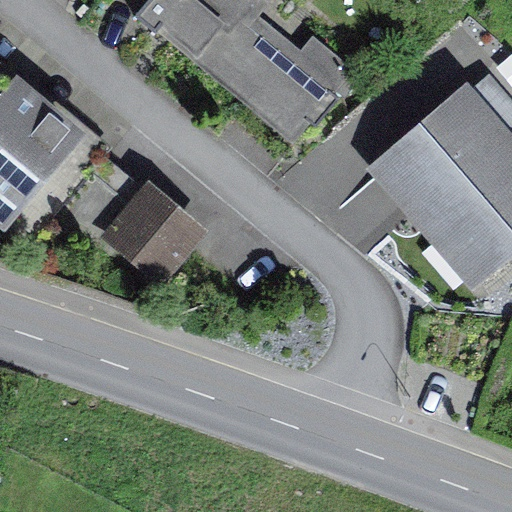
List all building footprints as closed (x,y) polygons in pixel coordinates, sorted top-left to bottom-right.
[(116,0),(113,5),(139,21),(153,0),(116,0)] [(165,0),(147,23),(292,141),(350,71),(281,16),(294,0),(165,0)] [(0,221),(0,222),(81,129),(22,78),(4,98),(0,94),(0,221)] [(511,123),(476,83),(378,168),(472,276),(511,241),(511,123)] [(199,235),(146,191),(107,239),(160,282),(199,235)]
